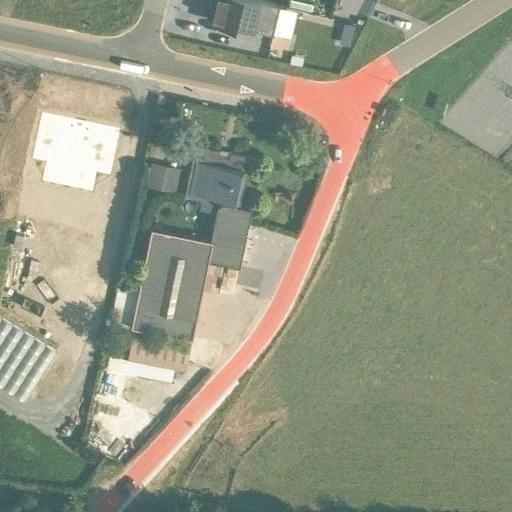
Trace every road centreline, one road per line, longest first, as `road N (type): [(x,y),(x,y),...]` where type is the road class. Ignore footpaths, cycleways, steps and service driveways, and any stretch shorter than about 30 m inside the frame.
road 1 (unclassified): [(109,511),(266,331),(342,155),(353,107)]
road 2 (residential): [(353,107),(138,61)]
road 3 (unclassified): [(353,107),(366,85),(496,0)]
road 4 (residential): [(138,61),(0,32)]
